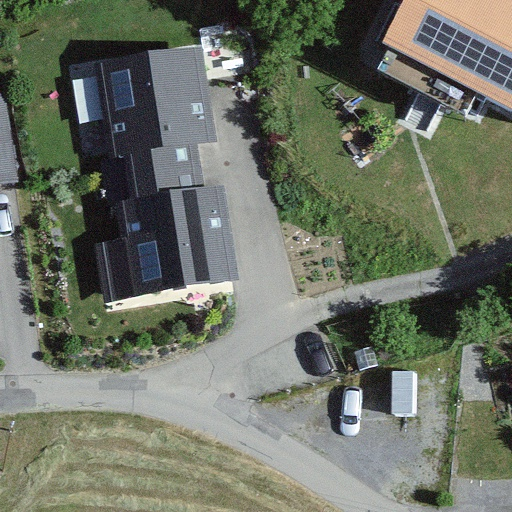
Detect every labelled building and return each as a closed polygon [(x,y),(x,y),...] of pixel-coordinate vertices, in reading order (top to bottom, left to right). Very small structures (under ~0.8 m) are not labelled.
[(511,0),(406,0),(386,41),(511,105),(511,0)] [(197,143),(217,141),(204,45),(101,60),(114,155),(128,153),(197,143)] [(0,92),(0,184),(19,182),(5,92),(0,92)] [(135,199),(204,188),(197,143),(128,153),(135,199)] [(135,199),(115,202),(129,297),(240,280),(226,185),(204,188),(135,199)]
